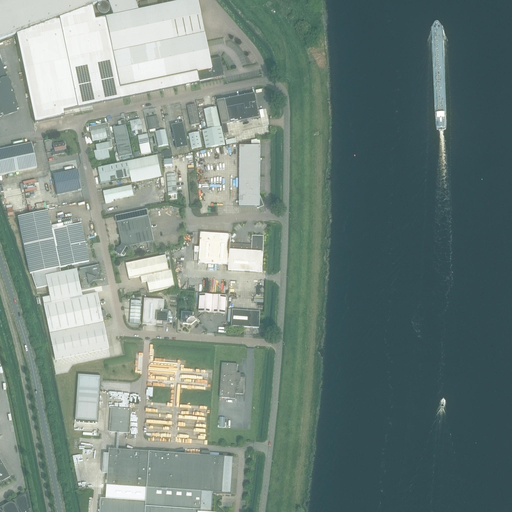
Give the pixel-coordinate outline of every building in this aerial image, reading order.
[(0,0),(0,40),(16,34),(35,123),(64,117),(63,111),(199,83),(199,82),(223,76),(219,57),(209,59),(197,0),(187,0),(138,11),(133,0),(0,0)] [(0,114),(0,115),(19,109),(8,77),(6,78),(0,59),(0,114)] [(217,102),(222,125),(227,124),(230,124),(240,122),(260,118),(255,94),(217,102)] [(192,126),(199,125),(195,105),(187,107),(192,126)] [(204,110),(208,130),(203,132),(206,149),(225,145),(221,128),(216,108),(204,110)] [(157,116),(147,118),(149,131),(156,129),(157,132),(155,132),(159,147),(168,145),(165,130),(160,132),(159,129),(160,129),(157,116)] [(122,127),(113,128),(119,158),(122,157),(122,160),(130,158),(130,156),(132,155),(125,120),(121,121),(122,127)] [(140,120),(137,120),(130,122),(132,131),(135,130),(135,131),(138,130),(139,136),(138,137),(140,144),(149,142),(148,135),(143,136),(142,130),(140,120)] [(90,127),(91,133),(93,142),(107,138),(105,129),(109,128),(108,123),(90,127)] [(172,126),(177,150),(189,147),(184,124),(172,126)] [(199,133),(189,135),(192,150),(202,148),(199,133)] [(0,149),(0,175),(37,168),(32,143),(0,149)] [(57,143),(53,144),(55,152),(52,152),(52,156),(64,154),(64,150),(66,150),(65,146),(64,143),(58,144),(57,143)] [(98,152),(95,152),(96,160),(104,158),(104,157),(109,155),(108,150),(112,149),(111,143),(96,146),(98,152)] [(240,146),(239,207),(260,207),(260,204),(262,203),(260,197),(260,146),(240,146)] [(98,168),(98,169),(101,183),(131,177),(132,183),(162,176),(157,156),(98,168)] [(78,170),(53,175),(57,195),(82,190),(78,170)] [(169,195),(177,195),(175,175),(167,175),(169,195)] [(113,200),(134,196),(132,186),(103,192),(106,204),(111,202),(111,199),(113,199),(113,200)] [(157,209),(159,216),(167,214),(165,207),(157,209)] [(147,210),(116,217),(122,244),(128,247),(154,242),(147,210)] [(59,268),(51,230),(47,211),(18,217),(30,274),(59,268)] [(81,224),(73,225),(51,230),(59,268),(89,262),(85,245),(87,245),(86,240),(84,240),(81,224)] [(228,265),(230,250),(231,235),(201,233),(199,263),(228,265)] [(167,234),(167,243),(176,243),(176,234),(167,234)] [(248,251),(230,250),(228,265),(228,270),(262,272),(262,274),(264,236),(252,236),(252,247),(250,247),(249,248),(248,251)] [(128,247),(122,244),(120,246),(117,247),(118,251),(116,253),(121,256),(121,255),(124,257),(129,250),(128,249),(128,247)] [(142,283),(147,282),(149,293),(175,287),(171,270),(169,271),(166,256),(126,264),(127,269),(127,270),(127,271),(128,271),(129,275),(128,276),(129,278),(129,279),(131,279),(133,279),(134,278),(141,277),(142,283)] [(101,279),(98,265),(79,269),(80,272),(79,272),(78,272),(78,276),(79,276),(82,289),(89,288),(89,285),(96,278),(102,281),(102,280),(101,279)] [(101,311),(97,293),(82,296),(77,276),(78,276),(78,272),(77,272),(76,270),(45,276),(51,303),(43,304),(50,334),(55,360),(109,349),(103,321),(107,319),(105,316),(106,316),(105,311),(103,312),(102,310),(101,311)] [(199,312),(212,313),(213,295),(200,294),(199,312)] [(225,314),(226,296),(213,295),(212,313),(225,314)] [(143,325),(157,326),(163,327),(163,326),(163,323),(170,324),(171,324),(172,319),(173,319),(173,317),(172,316),(171,316),(171,314),(171,313),(171,312),(170,312),(169,311),(169,314),(164,313),(164,301),(145,299),(143,325)] [(130,319),(130,324),(140,324),(140,320),(141,308),(131,308),(130,319)] [(193,313),(187,313),(188,312),(187,311),(186,310),(185,310),(183,310),(183,311),(183,313),(182,313),(181,323),(182,324),(191,325),(197,320),(196,320),(198,319),(196,317),(194,317),(194,316),(193,316),(193,313)] [(260,312),(250,311),(233,310),(232,327),(259,328),(260,312)] [(238,365),(222,363),(220,398),(235,399),(236,394),(244,395),(245,378),(240,378),(240,382),(236,381),(238,365)] [(75,420),(98,422),(101,377),(79,375),(75,420)] [(110,433),(130,434),(132,409),(111,408),(110,433)] [(201,456),(126,451),(109,449),(109,454),(104,454),(103,474),(108,474),(107,486),(147,489),(146,495),(213,499),(213,493),(231,494),(233,458),(210,456),(210,452),(202,452),(201,456)] [(0,481),(1,481),(2,482),(10,478),(0,460),(0,481)] [(18,498),(0,507),(0,511),(29,511),(29,508),(26,493),(18,498)] [(211,511),(213,499),(146,495),(146,502),(101,499),(100,511),(211,511)]
